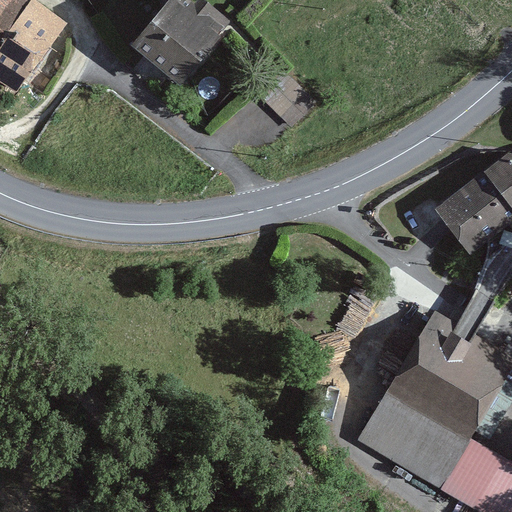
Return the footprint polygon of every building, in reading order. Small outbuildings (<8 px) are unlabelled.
[(0,0),(0,78),(22,92),(74,28),(40,0),(0,0)] [(184,0),(172,0),(136,42),(181,81),(223,33),(184,0)] [(260,96),(294,129),(318,105),(284,72),(260,96)] [(511,228),(511,154),(447,205),(483,251),(511,228)] [(448,496),(474,511),(511,511),(511,461),(481,441),(511,389),(511,358),(437,314),(357,449),(445,502),(448,496)]
